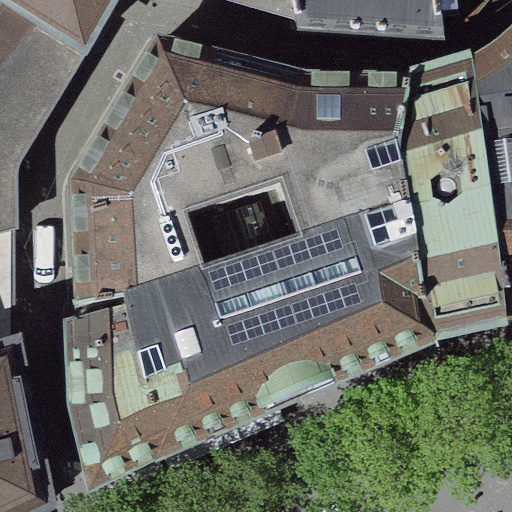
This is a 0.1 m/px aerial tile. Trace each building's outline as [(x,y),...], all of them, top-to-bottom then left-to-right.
[(0,0),(2,2),(85,54),(118,0),(0,0)] [(226,0),(296,20),(292,0),(226,0)] [(491,0),(292,0),(296,20),(298,30),(445,42),(444,30),(477,17),(491,0)] [(85,54),(2,2),(0,5),(0,235),(22,230),(20,166),(85,54)] [(213,472),(464,363),(429,231),(417,162),(426,94),(320,93),(162,55),(70,207),(81,329),(141,327),(143,335),(160,421),(189,408),(213,472)] [(507,168),(511,166),(511,60),(487,78),(507,168)] [(511,202),(507,168),(487,78),(426,94),(417,162),(429,231),(464,363),(511,348),(511,202)] [(99,511),(125,511),(213,472),(189,408),(160,421),(143,335),(81,346),(84,429),(99,511)] [(0,511),(50,511),(58,508),(18,340),(0,346),(0,511)]
